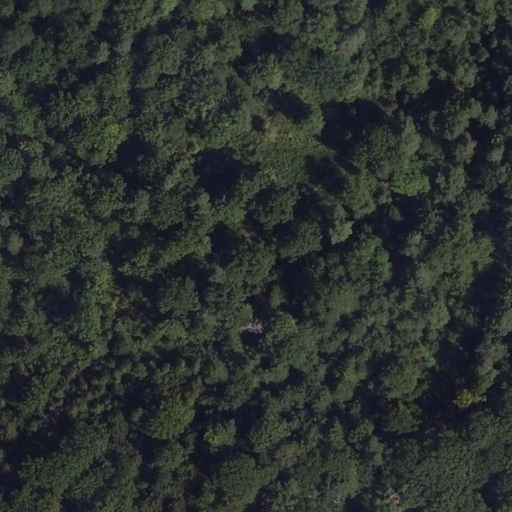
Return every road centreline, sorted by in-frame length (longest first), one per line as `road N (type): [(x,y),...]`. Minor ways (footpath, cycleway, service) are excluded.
road 1 (track): [(511,443),(83,511)]
road 2 (track): [(64,0),(0,102)]
